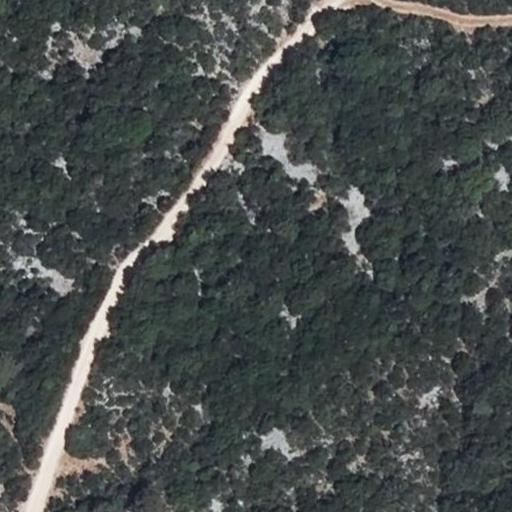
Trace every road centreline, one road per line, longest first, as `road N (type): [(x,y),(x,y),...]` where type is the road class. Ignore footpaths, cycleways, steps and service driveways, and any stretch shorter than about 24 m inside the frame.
road 1 (track): [(21,511),(112,300),(247,119),(271,59),(342,0)]
road 2 (track): [(393,0),(412,9),(511,18)]
